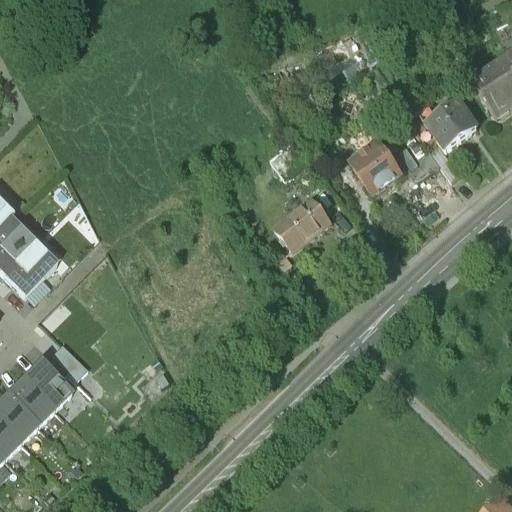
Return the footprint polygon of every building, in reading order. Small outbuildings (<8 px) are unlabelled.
[(511,62),(507,66),(505,64),(473,86),(483,101),(481,102),(495,125),(511,113),(511,62)] [(379,91),(336,116),(344,129),(333,135),(342,150),(395,119),(379,91)] [(436,122),(426,129),(444,156),(476,134),(458,107),(436,122)] [(436,122),(428,110),(418,117),(426,129),(436,122)] [(293,149),(270,167),(286,188),(309,170),(293,149)] [(377,150),(352,168),(373,199),(399,181),(377,150)] [(459,180),(439,151),(431,157),(451,186),(459,180)] [(0,234),(8,227),(25,210),(20,206),(7,219),(0,212),(0,234)] [(311,209),(289,226),(288,225),(274,236),(292,260),(329,231),(311,209)] [(0,234),(0,280),(1,282),(32,250),(8,227),(0,234)] [(1,282),(24,304),(55,273),(32,250),(1,282)] [(41,372),(58,389),(66,381),(61,376),(49,364),(41,372)] [(22,388),(53,419),(70,402),(58,389),(41,372),(39,371),(22,388)] [(5,405),(36,436),(53,419),(22,388),(5,405)] [(0,410),(0,432),(20,453),(36,436),(5,405),(0,410)] [(0,432),(0,465),(3,469),(20,453),(0,432)] [(31,467),(49,484),(57,475),(40,458),(31,467)]
